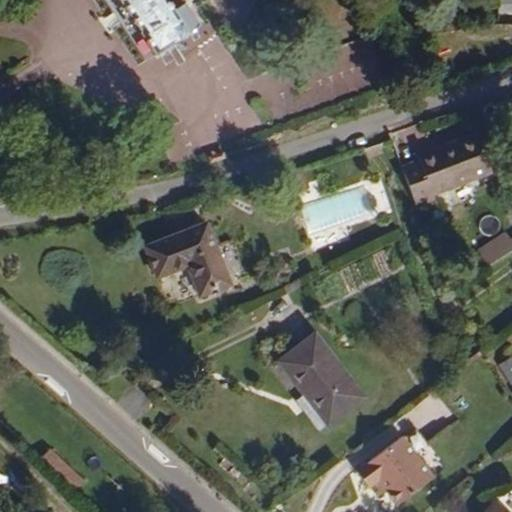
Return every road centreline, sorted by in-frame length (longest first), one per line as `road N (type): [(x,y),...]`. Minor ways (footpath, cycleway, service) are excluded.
road 1 (residential): [(511,83),(173,191),(0,217)]
road 2 (secondary): [(209,511),(0,326)]
